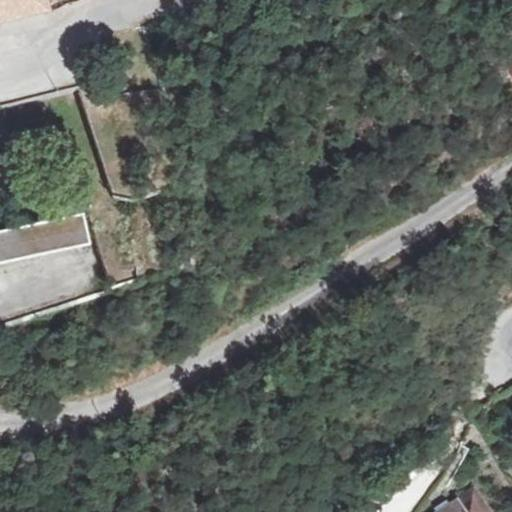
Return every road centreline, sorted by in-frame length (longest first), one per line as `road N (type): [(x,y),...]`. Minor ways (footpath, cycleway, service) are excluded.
road 1 (residential): [(511,162),(203,365),(107,406),(35,423),(0,419)]
road 2 (unknown): [(387,511),(463,405),(511,358)]
road 3 (residential): [(0,55),(145,0)]
